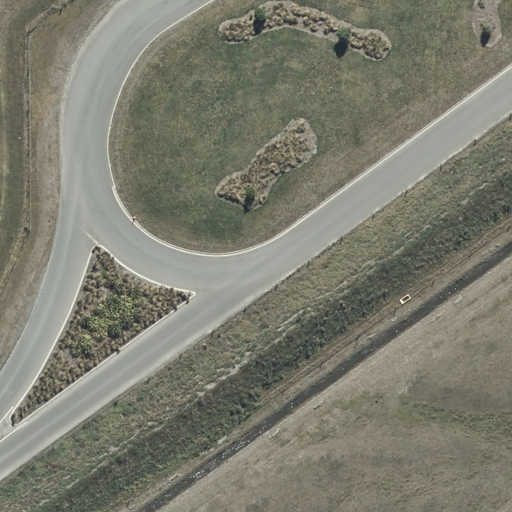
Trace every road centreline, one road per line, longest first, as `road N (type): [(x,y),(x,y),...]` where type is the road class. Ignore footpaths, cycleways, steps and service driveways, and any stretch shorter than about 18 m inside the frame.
road 1 (unclassified): [(272,255),(0,462)]
road 2 (unclassified): [(511,81),(272,255)]
road 3 (unclassified): [(0,397),(74,245),(89,171)]
road 4 (unclassified): [(272,255),(226,270),(155,257),(111,222),(89,171)]
road 5 (unclassified): [(89,171),(99,73),(133,23),(161,0)]
